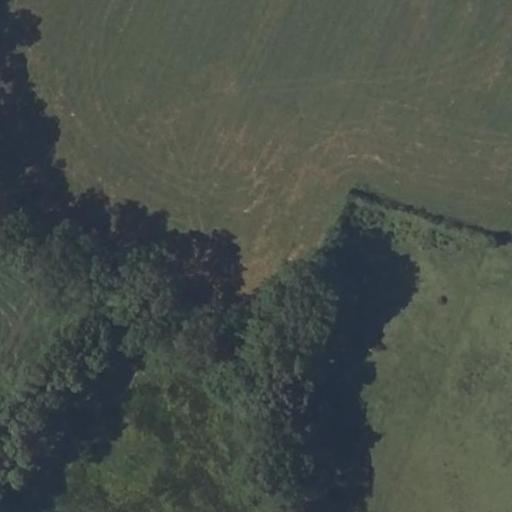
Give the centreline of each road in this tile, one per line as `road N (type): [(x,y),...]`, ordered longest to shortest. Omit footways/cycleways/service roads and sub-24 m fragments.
road 1 (track): [(0,196),(35,243),(247,355),(268,390),(304,511)]
road 2 (track): [(0,465),(128,298)]
